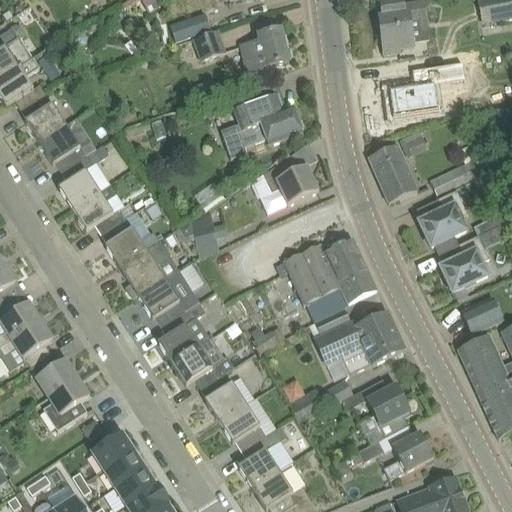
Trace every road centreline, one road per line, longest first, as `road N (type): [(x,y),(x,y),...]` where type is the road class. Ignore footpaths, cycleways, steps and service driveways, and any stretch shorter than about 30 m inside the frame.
road 1 (secondary): [(511,508),(363,212),(345,153),(324,0)]
road 2 (residential): [(211,511),(0,182)]
